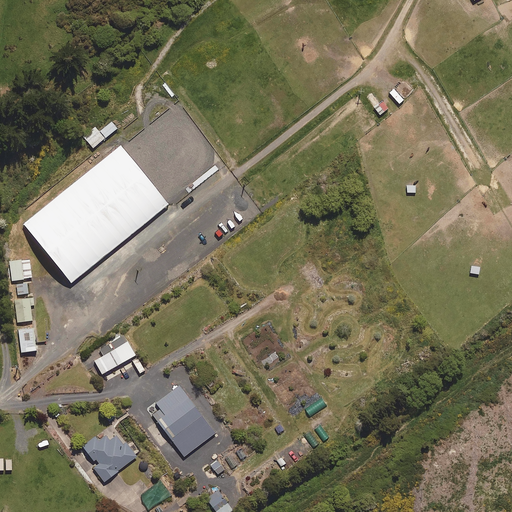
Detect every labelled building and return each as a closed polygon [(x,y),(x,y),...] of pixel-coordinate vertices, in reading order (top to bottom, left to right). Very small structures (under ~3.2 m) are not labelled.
[(379,114),(387,108),(375,91),(367,97),(379,114)] [(93,147),(117,127),(112,121),(99,131),(95,126),(84,136),(93,147)] [(415,192),(414,185),(406,185),(406,193),(415,192)] [(32,277),(29,257),(9,261),(11,280),(32,277)] [(478,274),(479,267),(470,266),(469,273),(478,274)] [(17,294),(28,293),(27,282),(16,284),(17,294)] [(31,304),(34,304),(34,297),(16,299),(18,321),(32,320),(31,304)] [(36,350),(34,325),(19,327),(21,351),(36,350)] [(103,374),(136,354),(128,340),(95,361),(103,374)] [(170,438),(202,415),(180,385),(157,402),(161,408),(153,414),(170,438)] [(126,441),(124,443),(117,435),(110,440),(106,435),(99,440),(96,436),(83,445),(97,464),(93,467),(103,481),(137,456),(126,441)] [(217,511),(230,511),(233,510),(219,490),(207,498),(217,511)]
